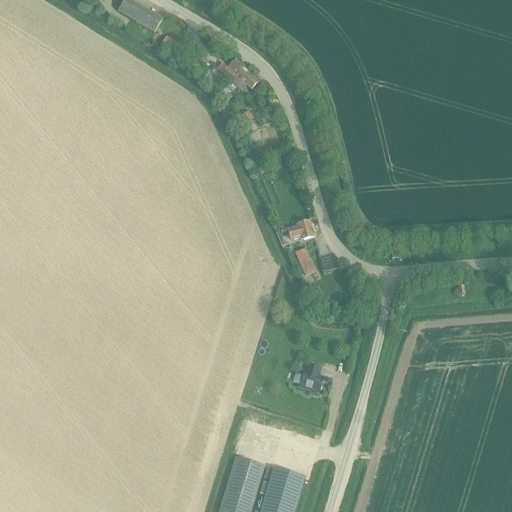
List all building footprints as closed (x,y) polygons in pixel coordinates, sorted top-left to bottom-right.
[(155,34),(162,22),(126,0),(118,13),(155,34)] [(175,58),(182,46),(167,37),(161,47),(168,51),(167,53),(175,58)] [(202,56),(192,67),(203,77),(213,66),(202,56)] [(251,91),(259,83),(236,60),(228,69),(223,63),(217,70),(240,93),(247,87),(251,91)] [(228,87),(220,80),(212,88),(219,95),(228,87)] [(241,117),(246,124),(247,126),(255,122),(249,112),(241,117)] [(290,241),(300,238),(300,241),(314,237),(310,222),(296,225),(297,228),(287,230),(290,241)] [(296,254),(302,269),(305,277),(315,272),(312,265),(306,250),(296,254)] [(323,261),(321,261),(325,273),(336,270),(335,266),(334,262),(333,258),(323,261)] [(318,377),(318,376),(320,370),(307,366),(305,374),(302,374),(298,388),(309,391),(309,393),(314,395),(314,393),(318,394),(322,380),(319,379),(317,380),(315,378),(318,376),(318,377)] [(219,511),(251,511),(265,468),(235,459),(219,511)] [(273,471),(273,472),(269,470),(267,477),(271,478),(260,511),(293,511),(303,480),(273,471)]
